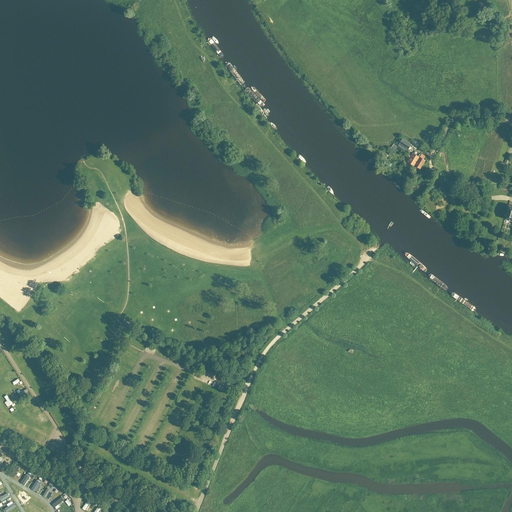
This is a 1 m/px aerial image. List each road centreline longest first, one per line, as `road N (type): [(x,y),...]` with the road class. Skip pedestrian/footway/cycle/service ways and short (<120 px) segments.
road 1 (unclassified): [(194,511),(266,350),(367,258)]
road 2 (track): [(511,348),(405,273),(367,258)]
road 3 (residential): [(426,182),(431,155),(456,116),(511,121)]
